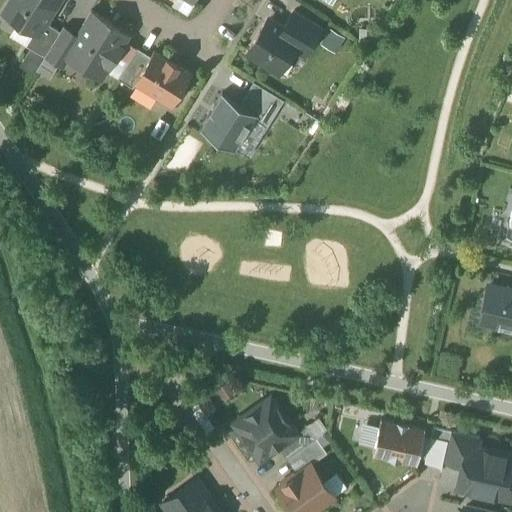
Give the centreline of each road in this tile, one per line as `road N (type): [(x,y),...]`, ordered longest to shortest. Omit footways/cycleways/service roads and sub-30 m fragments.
road 1 (residential): [(265,511),(163,367)]
road 2 (residential): [(113,0),(190,41),(227,0)]
